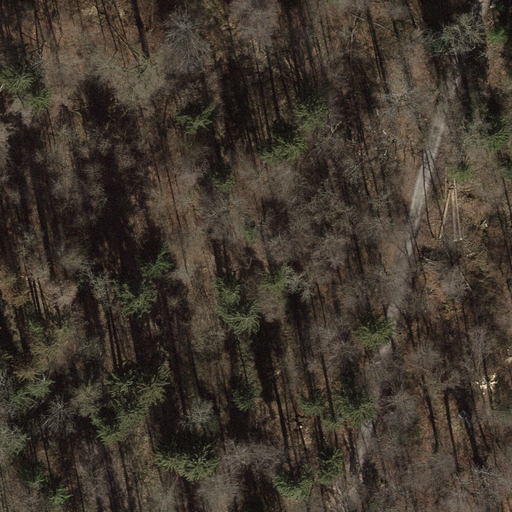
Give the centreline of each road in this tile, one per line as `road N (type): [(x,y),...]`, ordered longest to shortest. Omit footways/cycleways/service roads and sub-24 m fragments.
road 1 (track): [(345,511),(430,154),(481,0)]
road 2 (track): [(511,484),(386,353)]
